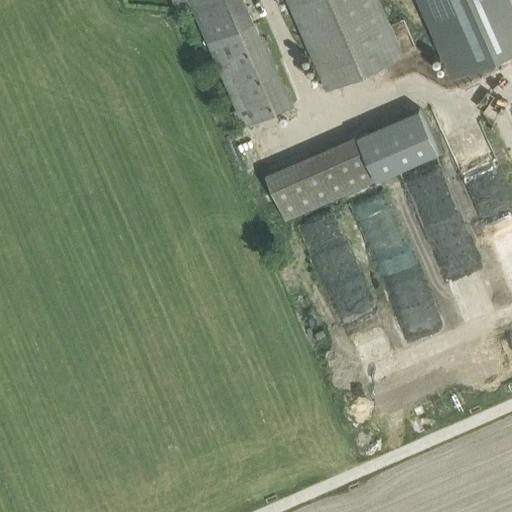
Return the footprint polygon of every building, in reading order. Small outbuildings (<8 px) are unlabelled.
[(190,0),(209,43),(245,125),(291,105),(255,23),(245,0),(190,0)] [(288,0),(328,90),(404,56),(379,0),(423,0),(450,61),(511,33),(511,8),(508,0),(288,0)] [(421,116),(384,132),(416,205),(435,197),(430,186),(449,178),(421,116)] [(269,169),(288,216),(381,179),(362,131),(269,169)] [(511,185),(504,164),(467,177),(494,250),(511,243),(511,185)] [(383,430),(495,383),(486,361),(374,408),(383,430)] [(511,438),(465,453),(473,476),(511,463),(511,438)]
